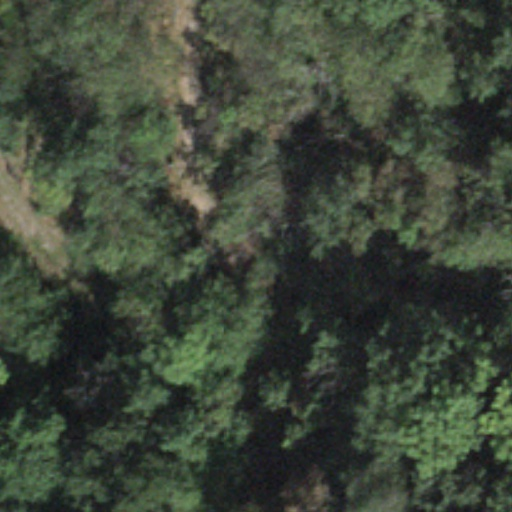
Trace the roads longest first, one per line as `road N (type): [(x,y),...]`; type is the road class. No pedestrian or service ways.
road 1 (track): [(260,511),(275,403),(270,339),(255,290),(212,228),(199,187),(195,71)]
road 2 (track): [(0,189),(34,234),(103,290),(160,364),(179,414),(193,511)]
